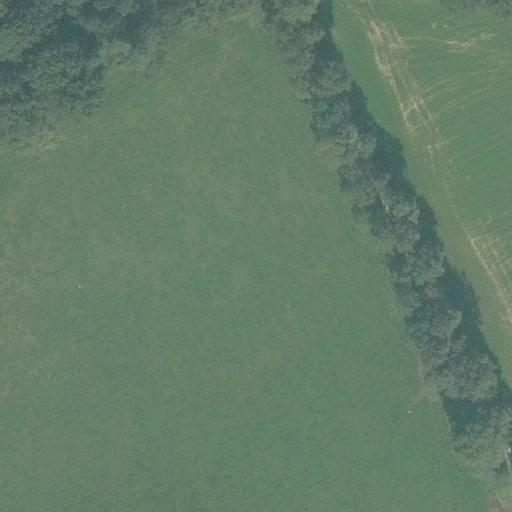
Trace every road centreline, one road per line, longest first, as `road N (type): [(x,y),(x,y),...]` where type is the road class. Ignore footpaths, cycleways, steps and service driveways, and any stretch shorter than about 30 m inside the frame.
road 1 (track): [(302,0),(511,474)]
road 2 (track): [(0,94),(153,0)]
